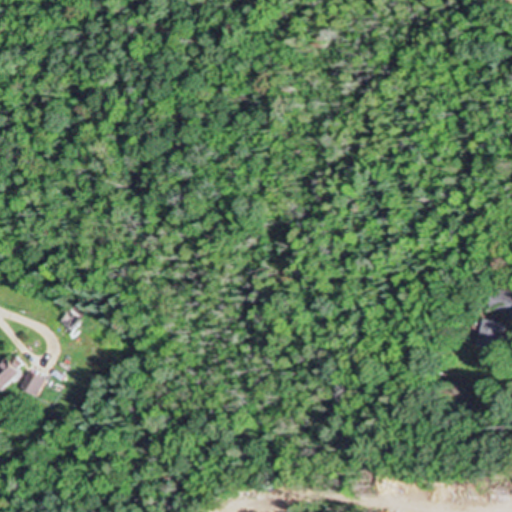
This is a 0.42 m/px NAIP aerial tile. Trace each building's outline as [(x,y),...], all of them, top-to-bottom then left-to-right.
[(511,293),(494,290),(489,312),(511,316),(511,293)] [(68,327),(82,332),(90,308),(76,304),(68,327)] [(506,326),(483,321),(478,349),(500,353),(506,326)] [(0,375),(0,389),(7,397),(33,371),(18,357),(0,375)] [(27,388),(42,397),(51,382),(36,373),(27,388)]
